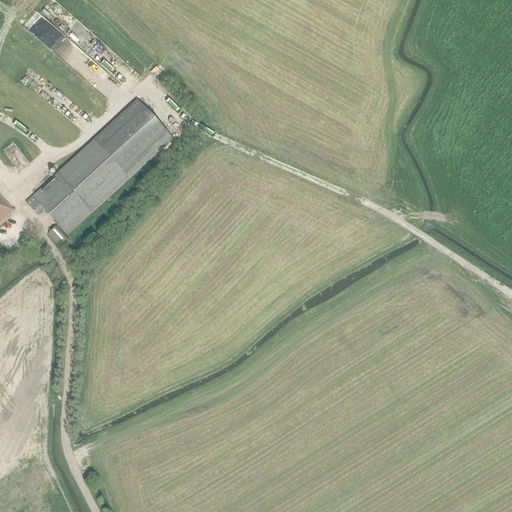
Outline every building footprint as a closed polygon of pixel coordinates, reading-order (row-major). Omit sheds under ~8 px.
[(55,0),(46,0),(26,22),(45,41),(54,32),(52,30),(55,26),(49,21),(63,7),(55,0)] [(137,101),(94,140),(32,198),(26,203),(38,216),(44,210),(67,235),(130,178),(173,139),(137,101)] [(0,222),(12,211),(0,197),(0,222)] [(18,226),(25,220),(17,213),(0,228),(0,229),(14,244),(25,233),(18,226)] [(57,227),(49,234),(59,245),(68,238),(57,227)] [(0,229),(0,240),(8,249),(13,245),(0,229)]
